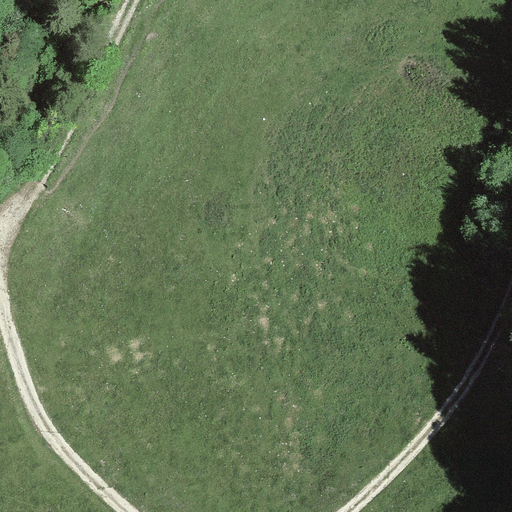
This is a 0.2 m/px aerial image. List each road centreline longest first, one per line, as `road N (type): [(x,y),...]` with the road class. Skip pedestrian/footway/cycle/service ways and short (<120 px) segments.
road 1 (track): [(0,241),(133,0)]
road 2 (track): [(511,297),(467,385),(348,511)]
road 3 (track): [(128,511),(46,427),(26,387),(0,288)]
